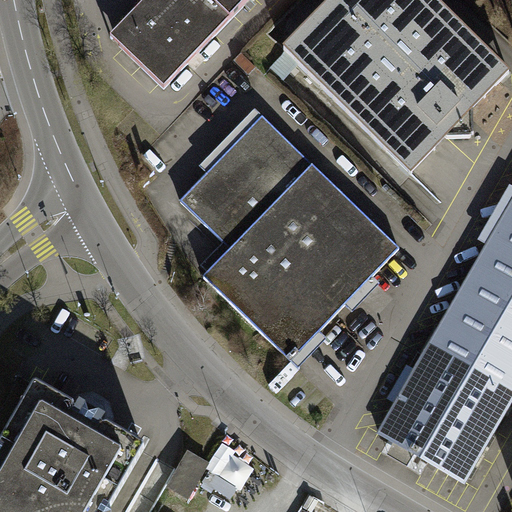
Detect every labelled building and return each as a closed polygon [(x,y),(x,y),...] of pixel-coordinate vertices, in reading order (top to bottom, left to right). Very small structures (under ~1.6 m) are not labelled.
[(146,0),(109,39),(164,90),(250,0),(146,0)] [(299,32),(283,49),(287,52),(273,67),(287,80),(301,66),(413,172),(511,69),(438,0),(312,0),(290,23),(299,32)] [(209,172),(180,202),(225,244),(198,272),(300,369),(329,340),(322,333),(349,305),(356,311),(382,284),(375,278),(403,250),(256,110),(203,166),(209,172)] [(511,206),(380,435),(397,445),(391,456),(411,468),(418,457),(468,486),(511,410),(511,206)] [(35,385),(0,445),(0,511),(109,511),(146,448),(91,417),(35,385)] [(225,448),(204,486),(238,505),(259,467),(225,448)] [(210,463),(188,450),(167,487),(189,499),(210,463)]
